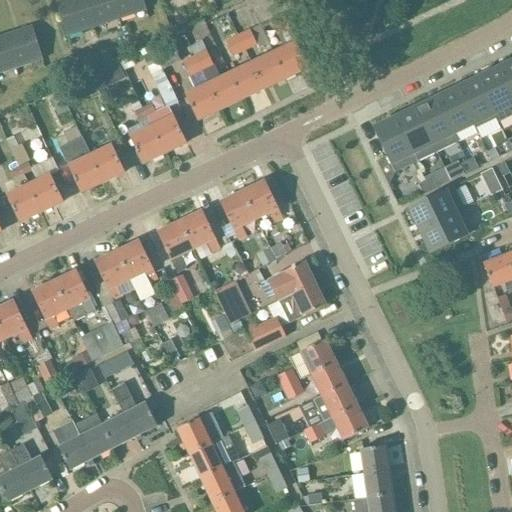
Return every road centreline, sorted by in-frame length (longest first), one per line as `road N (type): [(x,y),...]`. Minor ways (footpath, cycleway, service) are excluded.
road 1 (residential): [(426,432),(288,133)]
road 2 (residential): [(0,271),(288,133)]
road 3 (unknown): [(361,297),(179,391)]
road 4 (residential): [(371,92),(511,19)]
